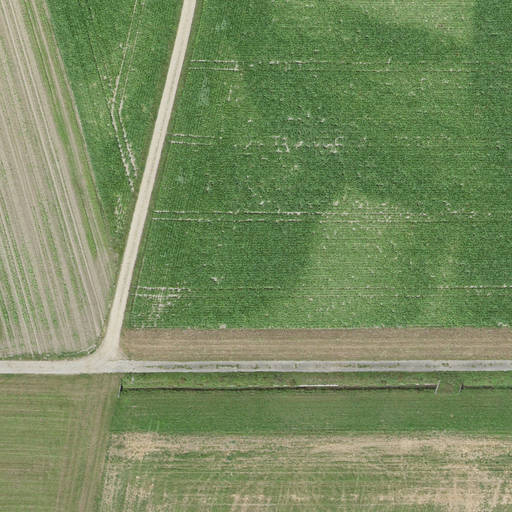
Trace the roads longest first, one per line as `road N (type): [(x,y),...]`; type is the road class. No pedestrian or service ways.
road 1 (track): [(0,365),(511,371)]
road 2 (track): [(103,367),(191,0)]
